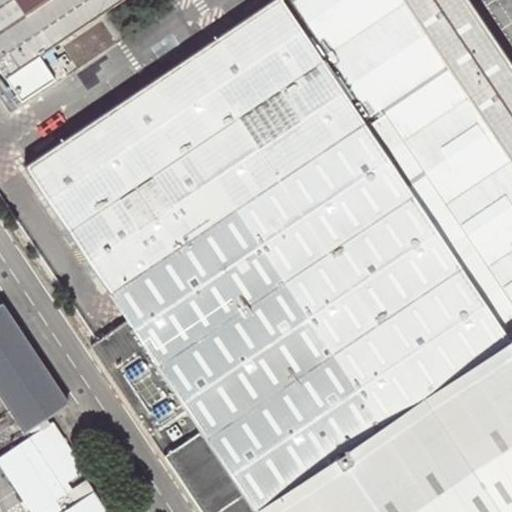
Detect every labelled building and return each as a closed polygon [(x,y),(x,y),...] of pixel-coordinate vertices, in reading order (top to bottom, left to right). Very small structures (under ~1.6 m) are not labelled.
[(0,0),(0,76),(32,56),(115,0),(0,0)] [(404,0),(265,0),(20,160),(110,295),(126,284),(122,277),(363,120),(448,65),(404,0)] [(92,347),(202,511),(342,511),(347,506),(321,467),(273,498),(270,503),(266,507),(261,509),(257,505),(136,319),(153,312),(471,99),(511,161),(511,69),(466,0),(404,0),(448,65),(371,115),(363,120),(122,277),(126,284),(110,295),(128,322),(99,342),(92,347)] [(32,56),(0,76),(0,79),(15,105),(49,83),(32,56)] [(489,356),(511,340),(511,161),(471,99),(153,312),(136,319),(257,505),(261,509),(266,507),(270,503),(273,498),(321,467),(367,437),(489,356)] [(65,403),(0,306),(0,402),(20,432),(65,403)] [(511,511),(511,340),(489,356),(511,390),(511,396),(466,456),(398,483),(367,437),(321,467),(347,506),(342,511),(511,511)] [(511,396),(511,390),(489,356),(367,437),(398,483),(466,456),(511,396)] [(82,471),(50,423),(0,454),(0,471),(27,511),(105,511),(84,480),(70,489),(65,482),(82,471)]
